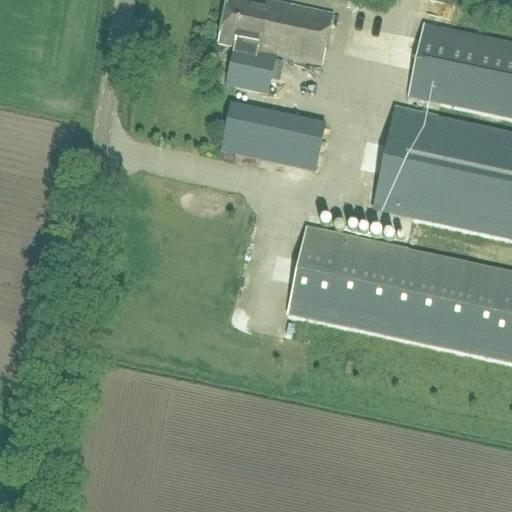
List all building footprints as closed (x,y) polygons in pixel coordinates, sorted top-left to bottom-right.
[(322,67),(333,16),(255,0),(227,0),(217,44),(234,49),(226,87),(267,96),(275,57),(322,67)] [(511,49),(423,30),(409,95),(511,117),(511,49)] [(232,106),(221,153),(315,174),(325,126),(232,106)] [(511,242),(511,138),(395,113),(374,212),(511,242)] [(511,277),(306,233),(288,317),(511,365),(511,277)]
